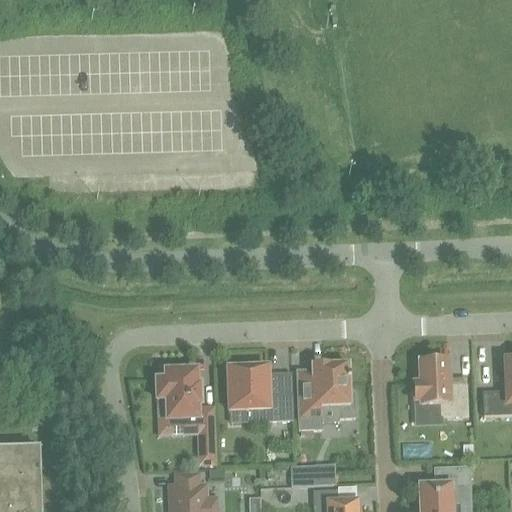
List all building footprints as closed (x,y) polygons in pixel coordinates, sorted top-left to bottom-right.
[(449,390),(449,381),(448,364),(444,364),(443,360),(430,361),(430,365),(419,365),(420,387),(414,387),(415,405),(420,405),(421,409),(440,408),(440,412),(440,421),(468,420),(467,389),(453,389),(453,390),(449,390)] [(511,363),(505,363),(506,395),(482,396),(483,420),(511,418),(511,363)] [(296,374),(298,434),(322,433),(321,410),(337,409),(337,422),(355,421),(354,395),(349,395),(349,382),(350,382),(350,379),(349,379),(348,369),(349,369),(348,367),(347,367),(345,368),(345,365),(333,365),(333,368),(331,368),(329,368),(313,369),(313,368),(312,368),(312,370),(312,373),(296,374)] [(166,410),(167,423),(198,422),(198,408),(200,408),(199,389),(197,389),(196,373),(183,374),(183,368),(160,369),(160,383),(156,383),(157,403),(166,403),(166,410)] [(229,415),(250,414),(250,426),(293,424),(292,398),(269,399),(267,370),(227,371),(229,415)] [(198,440),(199,457),(215,456),(213,427),(199,428),(198,428),(198,440)] [(473,448),(462,448),(463,460),(473,460),(473,448)] [(0,511),(41,511),(40,451),(0,451),(0,511)] [(221,453),(222,467),(236,467),(236,453),(221,453)] [(291,490),(315,489),(314,469),(291,469),(291,490)] [(469,488),(469,471),(435,472),(435,488),(420,489),(420,488),(418,489),(418,491),(419,491),(419,508),(419,511),(452,511),(451,489),(469,488)] [(216,511),(216,502),(206,502),(205,489),(200,489),(199,477),(175,478),(175,490),(170,490),(170,511),(216,511)] [(357,511),(357,505),(337,506),(337,494),(313,495),(313,511),(357,511)]
